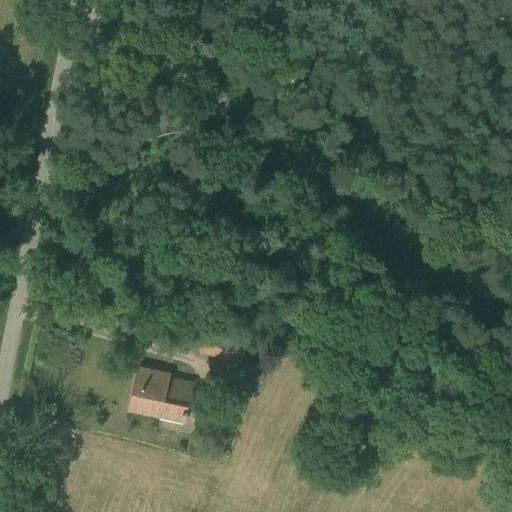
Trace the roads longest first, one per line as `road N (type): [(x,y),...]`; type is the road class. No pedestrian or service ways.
road 1 (unclassified): [(511,328),(83,1)]
road 2 (tertiary): [(0,377),(83,1)]
